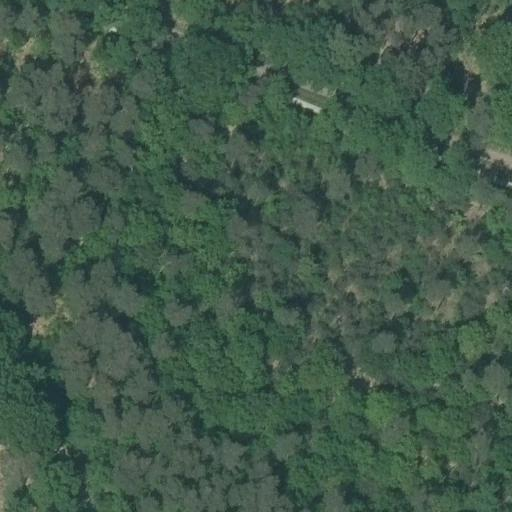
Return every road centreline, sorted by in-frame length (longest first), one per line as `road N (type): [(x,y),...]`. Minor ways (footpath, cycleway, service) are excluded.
road 1 (track): [(45,0),(511,175)]
road 2 (track): [(441,1),(348,40),(262,91)]
road 3 (track): [(0,339),(85,511)]
road 4 (track): [(112,172),(262,91)]
